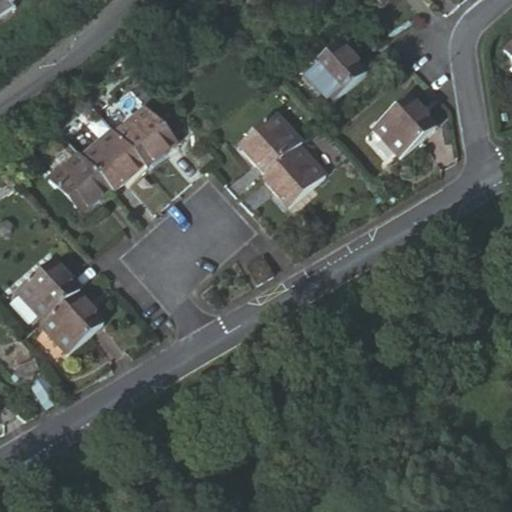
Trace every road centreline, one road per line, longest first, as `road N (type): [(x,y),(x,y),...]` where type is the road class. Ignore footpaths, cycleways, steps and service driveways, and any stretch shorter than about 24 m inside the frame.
road 1 (residential): [(0,459),(476,185)]
road 2 (residential): [(476,185),(462,60),(473,28),(501,0)]
road 3 (tertiary): [(0,112),(139,0)]
